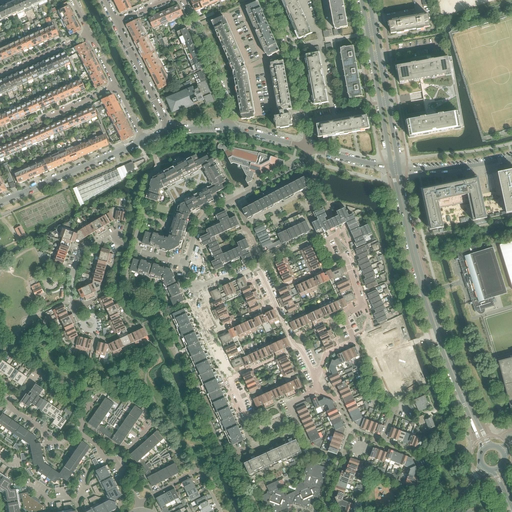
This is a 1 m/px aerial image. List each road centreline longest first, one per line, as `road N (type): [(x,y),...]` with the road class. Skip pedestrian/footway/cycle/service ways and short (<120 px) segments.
road 1 (tertiary): [(392,167),(422,293),(482,449)]
road 2 (tertiary): [(489,445),(430,303),(399,168)]
road 3 (residential): [(200,292),(258,446),(298,429)]
road 4 (residential): [(140,511),(116,460),(74,430),(52,441),(0,393)]
road 5 (tertiary): [(399,168),(369,0)]
road 6 (tertiary): [(361,0),(392,167)]
road 7 (residential): [(0,203),(143,140)]
road 8 (residential): [(306,147),(290,51),(268,0)]
road 9 (residential): [(357,338),(345,315),(365,304),(345,256),(329,263),(319,242)]
road 10 (residential): [(314,391),(262,262)]
road 11 (residential): [(229,127),(226,101),(183,0)]
road 12 (residential): [(0,139),(116,87)]
road 13 (residential): [(383,439),(394,406),(370,397),(357,338)]
road 14 (residential): [(169,131),(116,23)]
